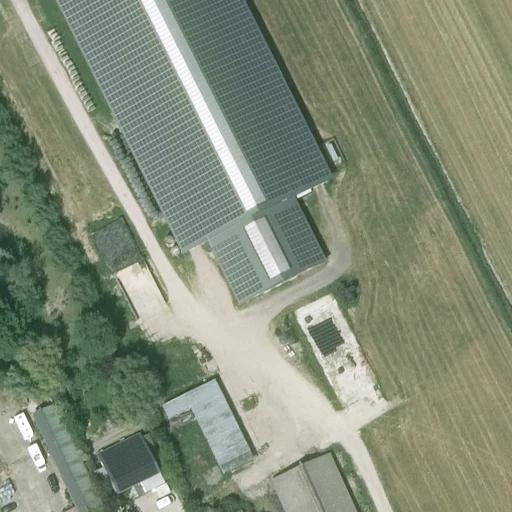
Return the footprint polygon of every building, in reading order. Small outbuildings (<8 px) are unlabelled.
[(234,0),(56,0),(184,255),(217,238),(249,301),(237,306),(237,307),(323,264),(292,201),(326,183),(234,0)] [(123,219),(95,232),(137,321),(164,308),(123,219)] [(184,398),(161,409),(168,423),(191,411),(184,398)] [(100,511),(52,410),(31,420),(74,511),(100,511)] [(139,435),(96,456),(115,494),(138,483),(144,495),(163,486),(157,474),(139,435)] [(270,482),(282,511),(351,511),(327,457),(270,482)]
